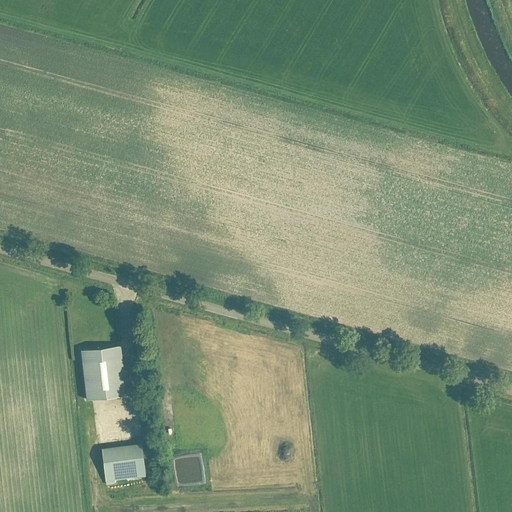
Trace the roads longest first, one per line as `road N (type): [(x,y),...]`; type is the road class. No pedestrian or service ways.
road 1 (unclassified): [(511,391),(0,250)]
road 2 (track): [(453,0),(472,60),(511,116)]
